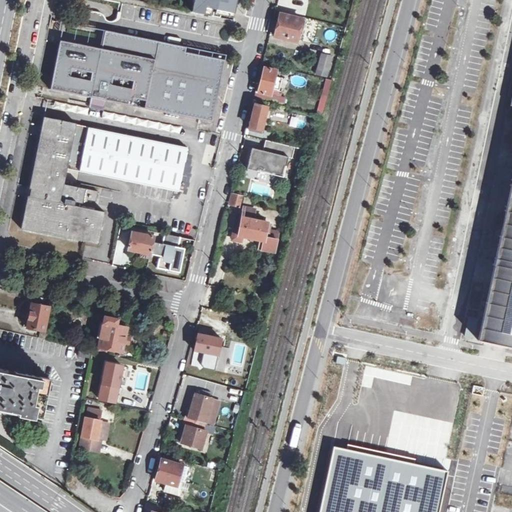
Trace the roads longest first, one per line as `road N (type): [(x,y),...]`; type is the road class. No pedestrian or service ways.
road 1 (residential): [(272,511),(406,0)]
road 2 (residential): [(191,301),(265,0)]
road 3 (residential): [(128,511),(191,301)]
road 4 (residential): [(191,301),(0,266)]
road 5 (residential): [(0,170),(34,0)]
